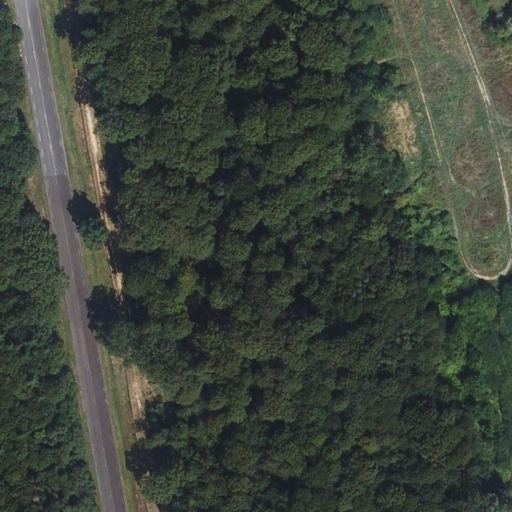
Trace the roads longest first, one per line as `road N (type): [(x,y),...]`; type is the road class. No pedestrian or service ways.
road 1 (track): [(511,219),(498,269),(478,277),(461,261),(394,0)]
road 2 (track): [(441,0),(473,86),(511,124)]
